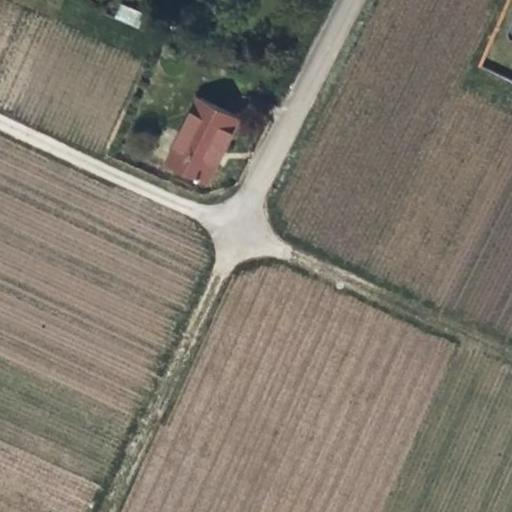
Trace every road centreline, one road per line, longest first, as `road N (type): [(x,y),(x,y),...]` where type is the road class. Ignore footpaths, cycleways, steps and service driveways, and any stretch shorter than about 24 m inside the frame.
road 1 (track): [(101,511),(233,228)]
road 2 (track): [(233,228),(511,350)]
road 3 (track): [(233,228),(350,0)]
road 4 (track): [(0,129),(233,228)]
